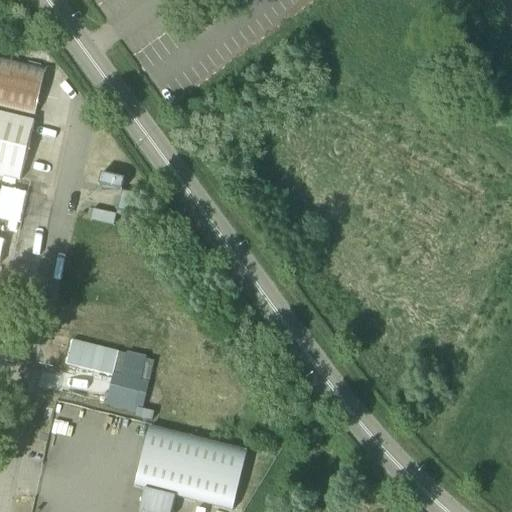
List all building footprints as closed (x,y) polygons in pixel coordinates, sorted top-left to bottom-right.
[(0,110),(35,119),(47,68),(0,56),(0,110)] [(35,123),(0,114),(0,176),(4,178),(3,183),(15,186),(16,181),(20,182),(35,123)] [(116,215),(93,210),(91,222),(125,230),(136,183),(101,175),(99,187),(122,192),(116,215)] [(61,393),(134,413),(141,387),(106,378),(105,383),(65,374),(61,393)] [(237,492),(247,453),(150,429),(140,468),(142,468),(165,474),(237,492)] [(147,494),(159,497),(165,474),(142,468),(136,493),(147,496),(147,494)] [(168,511),(169,501),(145,499),(143,511),(168,511)]
